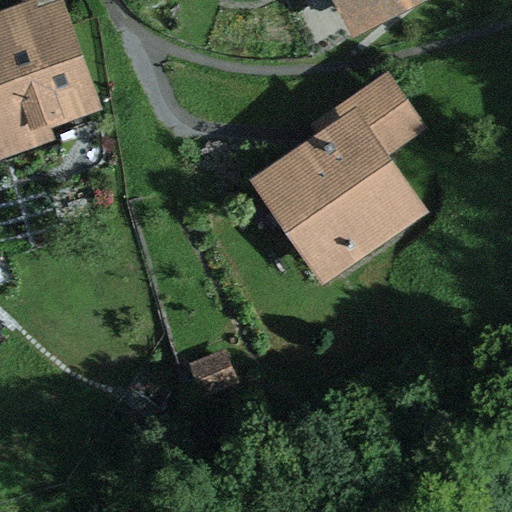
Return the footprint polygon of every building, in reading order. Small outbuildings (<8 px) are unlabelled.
[(355,0),(365,18),(400,0),(355,0)] [(0,30),(0,126),(6,144),(44,132),(39,116),(87,101),(56,12),(0,30)] [(396,109),(355,137),(352,133),(267,191),(324,275),(409,216),(375,167),(416,138),(396,109)] [(2,233),(0,241),(0,260),(22,266),(28,240),(2,233)] [(258,267),(266,286),(291,276),(283,257),(258,267)]
